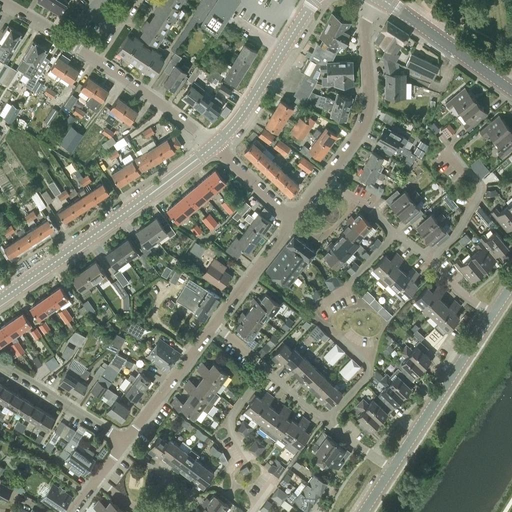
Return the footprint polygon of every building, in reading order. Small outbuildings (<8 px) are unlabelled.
[(52,0),(49,7),(60,13),(67,1),(65,0),(52,0)] [(159,1),(156,6),(175,18),(181,9),(178,7),(167,0),(163,0),(162,3),(159,1)] [(201,0),(193,13),(194,14),(171,49),(175,52),(195,22),(217,35),(231,14),(232,12),(240,0),(201,0)] [(156,12),(153,16),(169,27),(175,18),(156,6),(153,10),(156,12)] [(336,33),(347,39),(351,32),(346,29),(349,22),(332,13),(325,28),(336,33)] [(169,27),(153,16),(150,21),(147,19),(144,24),(163,36),(169,27)] [(383,56),(395,62),(398,55),(395,53),(402,43),(403,44),(409,35),(387,21),(381,30),(382,30),(375,40),(387,48),(383,56)] [(163,36),(144,24),(141,28),(144,30),(141,35),(157,45),(163,36)] [(0,54),(15,30),(8,25),(0,38),(0,54)] [(324,38),(320,45),(328,49),(336,33),(325,28),(321,36),(324,38)] [(23,35),(15,30),(0,54),(0,57),(5,61),(12,50),(13,51),(23,35)] [(336,33),(328,49),(335,53),(339,44),(344,46),(347,39),(336,33)] [(126,58),(139,39),(134,36),(133,39),(128,35),(117,51),(126,58)] [(219,47),(223,42),(217,38),(214,44),(219,47)] [(143,42),(139,39),(126,58),(135,63),(146,48),(141,44),(143,42)] [(29,66),(40,46),(33,41),(23,57),(24,58),(22,62),(28,66),(29,66)] [(223,42),(219,47),(225,50),(228,45),(223,42)] [(238,55),(249,62),(256,51),(245,44),(238,55)] [(307,57),(300,70),(306,73),(312,76),(316,69),(320,70),(326,70),(330,62),(332,58),(335,53),(328,49),(320,45),(317,44),(314,50),(312,52),(309,50),(306,56),(307,57)] [(29,66),(28,66),(24,73),(31,77),(36,70),(35,70),(37,66),(38,66),(48,50),(40,46),(29,66)] [(146,48),(135,63),(144,69),(157,51),(152,48),(151,51),(146,48)] [(157,51),(144,69),(153,76),(164,60),(159,56),(161,54),(157,51)] [(164,69),(165,70),(169,73),(163,82),(174,89),(185,72),(184,71),(186,69),(181,65),(179,68),(175,65),(180,57),(174,53),(164,69)] [(411,54),(406,65),(433,78),(438,67),(411,54)] [(238,55),(232,66),(231,66),(243,73),(249,62),(238,55)] [(395,62),(383,56),(385,68),(386,74),(386,97),(405,98),(411,98),(411,82),(405,82),(405,74),(400,74),(399,68),(398,64),(395,62)] [(61,75),(70,64),(60,57),(51,68),(61,75)] [(330,62),(326,70),(328,70),(328,74),(345,73),(346,75),(352,75),(353,75),(352,60),(330,62)] [(0,81),(1,82),(11,66),(4,62),(0,69),(0,81)] [(227,63),(220,73),(213,69),(210,75),(215,78),(220,81),(223,76),(236,84),(243,73),(231,66),(232,66),(227,63)] [(70,64),(61,75),(71,82),(80,71),(70,64)] [(11,66),(1,82),(8,86),(17,70),(11,66)] [(187,80),(188,80),(192,83),(202,69),(197,66),(187,80)] [(317,79),(312,76),(306,73),(302,79),(314,85),(317,79)] [(345,73),(328,74),(328,76),(321,76),(322,85),(335,84),(336,83),(352,83),(352,75),(346,75),(345,73)] [(215,78),(210,75),(207,80),(212,83),(215,78)] [(91,95),(99,84),(89,77),(81,88),(91,95)] [(314,85),(302,79),(300,84),(312,90),(314,85)] [(43,84),(40,82),(37,80),(33,89),(39,92),(43,84)] [(99,84),(91,95),(101,102),(109,91),(99,84)] [(300,84),(297,89),(309,96),(311,91),(312,90),(300,84)] [(199,87),(197,89),(197,90),(191,85),(183,95),(193,103),(201,93),(203,90),(199,87)] [(218,90),(228,96),(232,91),(222,85),(218,90)] [(461,113),(476,101),(464,87),(445,104),(450,109),(455,105),(461,113)] [(306,101),(309,96),(297,89),(294,95),(306,101)] [(309,96),(306,101),(306,102),(313,104),(316,94),(315,93),(311,91),(309,96)] [(201,93),(193,103),(202,110),(202,111),(211,100),(201,93)] [(316,93),(316,94),(313,104),(318,106),(322,95),(316,93)] [(335,105),(349,109),(353,98),(338,93),(335,105)] [(78,98),(77,97),(72,94),(64,106),(70,110),(78,98)] [(211,100),(202,111),(212,119),(221,108),(219,106),(222,103),(222,100),(215,95),(212,100),(211,100)] [(322,95),(318,106),(323,107),(325,102),(329,103),(331,98),(322,95)] [(117,119),(128,104),(118,97),(109,109),(115,113),(113,116),(117,119)] [(292,107),(280,100),(280,101),(273,112),(285,119),(292,107)] [(476,101),(461,113),(468,121),(464,126),(468,131),(487,114),(476,101)] [(325,102),(323,107),(328,108),(333,109),(331,116),(346,121),(349,109),(335,105),(329,103),(325,102)] [(11,122),(19,108),(12,104),(4,118),(11,122)] [(128,104),(117,119),(122,122),(125,120),(130,123),(138,111),(128,104)] [(77,115),(81,109),(77,106),(73,112),(77,115)] [(48,124),(57,111),(52,107),(43,120),(48,124)] [(81,109),(77,115),(81,118),(85,112),(81,109)] [(306,122),(301,129),(307,133),(312,125),(315,121),(318,123),(322,118),(315,111),(306,122)] [(285,119),(273,112),(266,124),(277,131),(285,119)] [(389,122),(392,116),(385,112),(382,118),(389,122)] [(75,117),(70,114),(65,121),(70,124),(75,117)] [(495,141),(510,129),(498,116),(479,131),(484,137),(489,133),(495,141)] [(28,123),(19,118),(15,125),(24,130),(28,123)] [(300,118),(295,125),(301,129),(306,122),(300,118)] [(301,129),(295,125),(291,132),(296,136),(301,129)] [(71,126),(60,143),(71,151),(83,134),(71,126)] [(384,126),(380,134),(409,150),(409,149),(404,146),(408,139),(384,126)] [(446,126),(441,131),(447,138),(452,133),(446,126)] [(106,135),(110,129),(106,127),(102,132),(106,135)] [(317,138),(328,146),(337,135),(326,127),(317,138)] [(114,132),(110,129),(106,135),(110,138),(114,132)] [(264,129),(258,136),(269,144),(275,136),(264,129)] [(307,133),(301,129),(296,136),(302,140),(307,133)] [(511,131),(510,129),(495,141),(502,149),(497,153),(502,158),(511,149),(511,131)] [(416,155),(412,153),(408,151),(409,150),(380,134),(376,141),(386,146),(383,151),(391,155),(394,149),(406,155),(404,159),(406,160),(403,164),(409,167),(411,163),(416,155)] [(175,135),(168,140),(174,149),(181,145),(175,135)] [(105,149),(116,142),(113,136),(102,143),(105,149)] [(328,146),(317,138),(309,149),(304,145),(300,150),(310,158),(314,153),(320,157),(328,146)] [(168,140),(167,139),(157,145),(165,157),(175,150),(174,149),(168,140)] [(428,144),(420,139),(417,144),(426,149),(428,144)] [(254,160),(265,148),(256,140),(244,152),(254,160)] [(279,151),(285,144),(279,140),(274,146),(279,151)] [(290,148),(285,144),(279,151),(285,155),(290,148)] [(421,158),(426,149),(417,144),(412,153),(416,155),(421,158)] [(165,157),(157,145),(149,151),(156,162),(165,157)] [(265,148),(254,160),(263,169),(272,159),(275,156),(266,148),(265,149),(265,148)] [(156,162),(149,151),(139,156),(147,168),(153,163),(154,164),(156,162)] [(379,171),(380,172),(383,167),(383,165),(386,164),(388,160),(382,157),(372,151),(365,163),(376,169),(379,171)] [(139,156),(130,162),(138,174),(140,172),(147,168),(139,156)] [(298,164),(309,172),(314,165),(303,157),(298,164)] [(472,164),(477,170),(484,165),(479,158),(472,164)] [(272,159),(263,169),(272,177),(281,168),(272,159)] [(138,174),(130,162),(122,167),(130,179),(138,174)] [(385,175),(380,172),(379,171),(376,169),(365,163),(359,176),(369,181),(373,174),(376,176),(376,177),(382,180),(385,175)] [(130,179),(122,167),(112,174),(119,186),(130,179)] [(290,176),(281,168),(272,177),(281,186),(290,176)] [(92,182),(86,172),(81,175),(78,170),(74,172),(84,188),(92,182)] [(215,170),(206,178),(216,191),(226,182),(215,170)] [(401,175),(393,171),(390,176),(397,181),(401,175)] [(299,185),(290,176),(281,186),(290,194),(299,185)] [(216,191),(206,178),(196,186),(206,199),(216,191)] [(65,198),(61,191),(61,192),(53,180),(48,184),(56,196),(57,194),(61,200),(65,198)] [(92,189),(98,199),(109,191),(103,182),(92,189)] [(379,197),(383,192),(382,192),(384,189),(379,186),(377,189),(367,183),(365,188),(379,197)] [(206,199),(196,186),(186,194),(197,206),(206,199)] [(98,199),(92,189),(87,193),(84,188),(77,192),(80,197),(81,197),(87,206),(98,199)] [(40,209),(47,205),(37,189),(31,193),(40,209)] [(65,189),(61,191),(65,198),(69,195),(65,189)] [(397,212),(418,194),(416,191),(409,196),(405,191),(402,193),(398,189),(390,195),(394,200),(388,204),(391,207),(392,208),(393,207),(397,212)] [(197,206),(186,194),(177,202),(187,214),(197,206)] [(403,222),(424,204),(420,199),(422,198),(418,194),(397,212),(401,217),(401,218),(401,219),(403,222)] [(80,197),(70,204),(76,213),(87,206),(81,197),(80,197)] [(224,201),(232,210),(236,207),(228,198),(224,201)] [(232,210),(224,201),(221,203),(229,213),(232,210)] [(236,211),(241,215),(250,205),(245,201),(236,211)] [(27,210),(33,219),(37,216),(28,202),(23,205),(26,210),(27,210)] [(187,214),(177,202),(167,210),(178,222),(187,214)] [(76,213),(70,204),(59,211),(65,221),(76,213)] [(511,226),(511,210),(508,205),(500,212),(496,207),(490,212),(506,231),(511,226)] [(424,235),(449,213),(446,209),(442,213),(435,219),(431,213),(415,227),(417,230),(418,230),(419,230),(420,230),(424,235)] [(27,210),(26,210),(22,213),(29,222),(33,219),(27,210)] [(241,215),(236,211),(232,216),(237,220),(241,215)] [(248,213),(244,218),(263,232),(271,222),(259,212),(255,218),(248,213)] [(206,216),(214,226),(218,223),(209,213),(206,216)] [(372,225),(358,213),(353,218),(351,216),(348,219),(364,233),(372,225)] [(429,245),(441,234),(446,231),(442,226),(448,221),(450,219),(447,215),(449,213),(424,235),(428,239),(427,240),(427,241),(427,242),(429,245)] [(214,226),(206,216),(202,219),(210,229),(214,226)] [(7,227),(11,233),(16,230),(9,218),(3,221),(7,227)] [(37,225),(43,235),(54,227),(49,218),(37,225)] [(147,225),(157,240),(167,233),(170,237),(176,233),(168,222),(162,227),(156,218),(147,225)] [(263,232),(244,218),(247,220),(243,224),(248,228),(244,233),(256,242),(263,232)] [(364,233),(348,219),(346,221),(348,223),(343,229),(359,244),(359,243),(357,241),(364,233)] [(190,229),(196,236),(202,231),(196,224),(190,229)] [(37,225),(26,232),(32,242),(43,235),(37,225)] [(157,240),(147,225),(137,232),(143,241),(137,245),(143,253),(145,256),(145,255),(146,255),(147,257),(151,254),(149,252),(151,252),(149,249),(152,246),(151,244),(157,240)] [(11,233),(7,227),(2,230),(6,237),(11,233)] [(32,242),(26,232),(23,228),(16,232),(19,237),(15,239),(21,249),(32,242)] [(359,244),(343,229),(341,231),(343,234),(338,239),(351,251),(359,244)] [(450,235),(446,231),(441,234),(445,239),(450,235)] [(508,246),(496,231),(487,238),(483,234),(479,238),(495,257),(507,247),(508,247),(508,246)] [(465,232),(457,238),(461,244),(469,238),(465,232)] [(256,242),(244,233),(240,238),(238,236),(233,242),(226,250),(237,258),(244,249),(248,252),(256,242)] [(316,252),(293,235),(284,246),(306,264),(316,252)] [(381,242),(377,238),(373,242),(377,246),(381,242)] [(497,260),(495,257),(479,238),(478,238),(480,240),(475,245),(479,249),(471,256),(484,271),(497,260)] [(21,249),(15,239),(4,247),(10,257),(21,249)] [(117,246),(127,260),(137,253),(127,239),(117,246)] [(351,251),(338,239),(333,244),(331,242),(328,244),(344,259),(351,251)] [(200,257),(205,248),(195,241),(189,251),(200,257)] [(373,250),(377,246),(373,242),(369,246),(373,250)] [(344,259),(328,244),(326,247),(328,249),(323,255),(336,267),(344,259)] [(127,260),(117,246),(107,254),(116,268),(127,260)] [(306,264),(284,246),(275,258),(297,275),(306,264)] [(366,259),(370,254),(366,250),(361,254),(366,259)] [(145,256),(143,253),(138,257),(147,270),(153,266),(145,255),(145,256)] [(377,279),(400,256),(396,253),(390,259),(385,254),(373,268),(374,269),(370,272),(377,279)] [(389,283),(401,270),(397,265),(403,259),(400,256),(377,279),(385,287),(389,283)] [(470,282),(484,271),(471,256),(463,263),(459,258),(454,263),(470,282)] [(297,275),(275,258),(265,270),(288,287),(297,275)] [(203,276),(222,288),(230,275),(219,268),(221,264),(214,259),(203,276)] [(95,262),(84,270),(93,283),(99,279),(102,284),(108,280),(95,262)] [(359,266),(355,262),(351,266),(355,270),(359,266)] [(172,269),(167,266),(161,275),(167,278),(172,269)] [(351,274),(355,270),(351,266),(347,270),(351,274)] [(397,290),(415,271),(412,267),(406,274),(401,270),(389,283),(397,290)] [(197,301),(211,311),(220,296),(209,289),(208,290),(192,280),(194,278),(184,271),(178,268),(171,281),(177,284),(179,279),(186,284),(191,287),(195,290),(193,292),(200,296),(199,298),(198,297),(197,298),(198,299),(197,301)] [(93,283),(84,270),(73,278),(86,296),(91,292),(87,287),(93,283)] [(117,279),(123,287),(129,283),(120,270),(114,274),(117,279)] [(401,302),(417,285),(412,280),(419,274),(415,271),(397,290),(393,294),(401,302)] [(341,285),(335,274),(330,277),(336,288),(341,285)] [(336,288),(330,277),(325,280),(331,291),(336,288)] [(123,287),(117,279),(112,283),(122,298),(123,299),(128,295),(123,287)] [(161,280),(146,291),(154,300),(168,289),(161,280)] [(423,307),(442,287),(438,284),(432,291),(427,286),(415,299),(423,307)] [(60,287),(50,294),(58,305),(69,298),(60,287)] [(191,287),(186,294),(182,291),(176,299),(195,311),(194,312),(206,320),(211,311),(197,301),(198,299),(197,298),(198,297),(199,298),(200,296),(193,292),(195,290),(191,287)] [(320,297),(314,287),(309,290),(315,300),(320,297)] [(431,314),(443,301),(439,297),(445,291),(442,287),(423,307),(431,314)] [(315,300),(309,290),(304,293),(310,303),(315,300)] [(280,304),(265,293),(260,299),(257,297),(256,300),(253,297),(253,298),(273,313),(280,304)] [(58,305),(50,294),(40,301),(48,312),(58,305)] [(371,295),(366,300),(370,303),(375,298),(371,295)] [(273,313),(253,298),(251,300),(254,303),(249,309),(263,320),(270,311),(273,313)] [(439,322),(457,302),(454,299),(448,306),(443,301),(431,314),(439,322)] [(83,305),(89,314),(95,310),(87,300),(82,303),(83,305)] [(48,312),(40,301),(30,308),(38,319),(48,312)] [(382,305),(379,302),(374,307),(377,311),(382,305)] [(447,330),(459,317),(454,312),(461,306),(457,302),(439,322),(434,326),(442,334),(446,330),(447,330)] [(89,314),(83,305),(78,309),(84,317),(89,314)] [(377,311),(382,315),(387,310),(382,305),(377,311)] [(61,311),(69,321),(72,319),(65,308),(61,311)] [(263,320),(249,309),(244,314),(242,312),(239,315),(257,328),(263,320)] [(69,321),(61,311),(58,313),(65,323),(69,321)] [(401,321),(406,315),(401,311),(396,317),(401,321)] [(12,320),(20,331),(31,324),(22,313),(12,320)] [(251,336),(257,328),(239,315),(237,318),(240,320),(235,326),(239,329),(235,333),(246,341),(245,343),(252,347),(257,340),(251,336)] [(461,319),(466,323),(470,319),(466,315),(461,319)] [(288,318),(285,322),(289,326),(293,321),(288,318)] [(20,331),(12,320),(3,326),(10,338),(14,343),(21,354),(24,352),(16,341),(18,340),(15,335),(20,331)] [(306,328),(310,324),(306,320),(302,324),(306,328)] [(139,338),(145,328),(132,321),(127,331),(139,338)] [(44,322),(39,325),(44,333),(49,330),(44,322)] [(289,326),(285,322),(281,326),(286,330),(289,326)] [(419,327),(415,323),(411,328),(415,332),(419,327)] [(10,338),(3,326),(0,328),(0,350),(3,349),(0,345),(10,338)] [(41,335),(40,335),(35,328),(30,331),(35,339),(36,339),(37,341),(42,338),(41,335)] [(74,329),(70,340),(82,344),(86,334),(74,329)] [(320,337),(324,333),(320,329),(316,333),(320,337)] [(103,346),(116,353),(118,354),(126,338),(116,333),(103,346)] [(324,341),(328,337),(324,333),(320,337),(324,341)] [(274,343),(278,338),(273,334),(269,339),(274,343)] [(160,339),(153,348),(173,363),(180,354),(160,339)] [(271,346),(274,343),(269,339),(266,343),(262,347),(266,351),(271,346)] [(21,354),(14,343),(10,346),(17,356),(21,354)] [(277,366),(295,348),(294,348),(292,350),(284,343),(271,356),(277,362),(275,364),(277,366)] [(328,360),(340,348),(336,343),(323,356),(328,360)] [(62,355),(68,358),(73,348),(67,345),(62,355)] [(388,346),(382,352),(386,356),(392,349),(388,346)] [(430,363),(432,361),(417,346),(411,351),(405,346),(402,349),(423,367),(427,363),(428,364),(430,363)] [(173,363),(153,348),(146,357),(166,372),(173,363)] [(288,371),(302,356),(295,348),(277,366),(278,367),(282,362),(287,366),(285,369),(288,371)] [(332,364),(344,352),(340,348),(328,360),(332,364)] [(419,372),(423,367),(402,349),(399,352),(405,358),(401,362),(416,377),(419,374),(419,373),(419,372)] [(127,359),(116,353),(108,364),(119,372),(123,366),(127,359)] [(53,368),(60,363),(55,354),(47,359),(53,368)] [(32,359),(38,367),(42,364),(37,356),(32,359)] [(298,376),(310,363),(302,356),(288,371),(290,374),(292,371),(298,376)] [(343,375),(356,362),(351,358),(339,371),(343,375)] [(99,378),(108,364),(104,361),(101,365),(100,365),(93,375),(99,378)] [(228,373),(213,362),(209,367),(202,362),(199,366),(221,383),(228,373)] [(348,379),(360,367),(356,362),(343,375),(348,379)] [(303,386),(318,370),(310,363),(298,376),(303,381),(301,384),(303,386)] [(108,364),(99,378),(98,379),(99,380),(107,387),(115,393),(119,387),(111,382),(119,372),(108,364)] [(79,374),(81,372),(69,365),(65,371),(58,383),(69,390),(77,378),(79,374)] [(221,383),(199,366),(196,369),(204,375),(200,380),(215,391),(221,383)] [(85,369),(81,372),(79,374),(77,378),(69,390),(81,397),(88,385),(84,383),(91,372),(85,369)] [(313,391),(326,378),(318,370),(303,386),(306,388),(308,386),(313,391)] [(410,392),(412,389),(393,371),(388,376),(386,374),(383,377),(403,396),(407,392),(408,392),(409,392),(410,392)] [(141,372),(138,377),(132,373),(128,379),(133,383),(134,383),(144,390),(151,380),(147,376),(141,372)] [(399,400),(403,396),(383,377),(380,381),(386,386),(381,391),(397,406),(399,403),(399,402),(399,401),(399,400)] [(319,401),(334,385),(326,378),(313,391),(319,396),(316,399),(319,401)] [(107,387),(99,380),(91,391),(99,397),(107,387)] [(215,391),(200,380),(196,385),(189,380),(186,384),(213,404),(221,395),(215,391)] [(134,383),(133,383),(126,393),(136,400),(144,390),(134,383)] [(213,404),(186,384),(183,387),(191,393),(187,398),(207,413),(207,412),(213,404)] [(2,385),(0,389),(0,400),(5,404),(13,392),(2,385)] [(329,407),(342,393),(334,385),(319,401),(321,403),(324,401),(329,407)] [(107,387),(99,397),(99,398),(106,404),(107,402),(111,405),(107,411),(112,416),(114,414),(121,420),(129,409),(118,401),(121,397),(115,393),(107,387)] [(223,389),(225,391),(231,396),(234,393),(225,387),(223,389)] [(254,416),(270,394),(266,391),(261,399),(255,395),(244,409),(254,416)] [(23,398),(13,392),(5,404),(16,410),(23,398)] [(262,423),(273,408),(268,404),(274,397),(270,394),(254,416),(262,422),(262,423)] [(207,413),(187,398),(183,402),(176,397),(171,403),(179,409),(181,407),(195,417),(198,413),(203,417),(207,413)] [(23,398),(16,410),(26,417),(34,405),(23,398)] [(389,414),(384,410),(388,406),(381,399),(377,403),(373,399),(368,405),(362,399),(359,402),(379,421),(384,417),(385,417),(386,417),(386,416),(389,414)] [(375,425),(379,421),(359,402),(356,406),(362,411),(357,416),(373,431),(375,428),(376,428),(376,427),(376,426),(375,426),(375,425)] [(267,434),(287,407),(283,404),(278,412),(273,408),(262,423),(262,422),(258,427),(267,434)] [(44,411),(34,405),(26,417),(36,423),(44,411)] [(276,441),(292,419),(291,419),(290,421),(285,417),(291,410),(287,407),(267,434),(276,441)] [(44,411),(36,423),(47,430),(55,418),(44,411)] [(181,425),(185,419),(181,416),(177,421),(181,425)] [(289,440),(306,418),(302,416),(297,423),(292,419),(276,441),(277,441),(279,439),(286,445),(290,440),(289,440)] [(298,447),(309,432),(304,428),(310,421),(306,418),(289,440),(290,440),(298,447)] [(186,428),(190,423),(185,419),(181,425),(186,428)] [(17,430),(22,423),(16,420),(12,427),(17,430)] [(210,425),(215,429),(219,424),(214,420),(210,425)] [(240,433),(248,424),(243,420),(236,430),(240,433)] [(59,435),(65,425),(61,422),(54,432),(59,435)] [(26,426),(22,423),(17,430),(22,433),(26,426)] [(245,437),(253,427),(248,424),(240,433),(245,437)] [(65,425),(59,435),(64,438),(70,428),(65,425)] [(75,431),(70,428),(64,438),(69,441),(75,431)] [(74,447),(82,435),(75,431),(69,441),(63,449),(66,451),(67,451),(71,445),(74,447)] [(39,433),(34,440),(39,443),(43,436),(39,433)] [(319,465),(336,443),(331,439),(331,438),(331,437),(330,436),(328,434),(324,439),(319,436),(311,447),(315,451),(320,455),(315,461),(319,465)] [(53,435),(49,441),(55,445),(59,439),(53,435)] [(155,459),(170,440),(170,439),(168,442),(159,435),(148,450),(154,455),(152,457),(155,459)] [(168,460),(179,446),(170,440),(155,459),(155,460),(157,457),(160,459),(162,456),(168,460)] [(253,453),(260,443),(255,440),(248,449),(253,453)] [(55,445),(49,441),(44,449),(50,453),(55,445)] [(258,456),(265,447),(260,443),(253,453),(258,456)] [(339,457),(346,448),(343,446),(342,445),(342,446),(341,446),(336,443),(319,465),(323,468),(328,461),(333,465),(338,468),(344,461),(339,457)] [(84,453),(75,447),(74,447),(71,445),(67,451),(89,467),(94,461),(90,458),(94,453),(87,448),(84,453)] [(174,469),(187,452),(179,446),(168,460),(174,465),(172,467),(174,469)] [(185,473),(196,459),(199,454),(191,448),(187,452),(174,469),(177,472),(179,469),(185,473)] [(67,451),(66,451),(62,457),(72,464),(69,468),(69,469),(79,476),(82,472),(81,471),(82,471),(85,473),(89,467),(67,451)] [(192,483),(205,465),(196,459),(185,473),(191,478),(189,480),(192,483)] [(272,473),(277,466),(272,463),(267,469),(272,473)] [(278,477),(285,467),(280,463),(277,466),(272,473),(278,477)] [(203,487),(214,472),(205,465),(192,483),(194,485),(196,482),(203,487)] [(243,474),(249,470),(246,465),(239,470),(243,474)] [(307,482),(322,494),(324,491),(322,489),(327,483),(314,473),(307,482)] [(0,499),(6,502),(7,501),(13,489),(0,482),(0,499)] [(322,494),(307,482),(300,491),(316,502),(318,500),(316,498),(320,493),(322,495),(322,494)] [(41,500),(58,511),(62,511),(72,497),(52,483),(41,500)] [(13,489),(21,493),(22,492),(23,489),(24,488),(15,484),(13,489)] [(287,494),(278,487),(275,492),(284,499),(287,494)] [(300,491),(297,496),(292,492),(287,499),(292,503),(294,501),(309,511),(311,509),(309,507),(314,501),(315,503),(316,502),(300,491)] [(284,499),(275,492),(271,497),(281,504),(284,499)] [(218,497),(214,494),(209,500),(207,498),(205,501),(219,511),(222,511),(228,505),(225,502),(218,497)] [(98,500),(96,504),(106,511),(123,511),(125,511),(110,500),(106,506),(98,500)] [(272,504),(267,500),(263,505),(268,508),(272,504)] [(219,511),(205,501),(202,504),(205,506),(201,511),(200,511),(219,511)]
